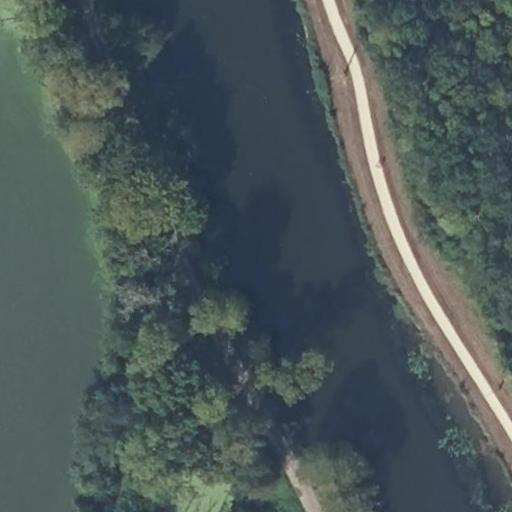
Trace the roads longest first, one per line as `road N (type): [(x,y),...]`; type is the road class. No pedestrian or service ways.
road 1 (track): [(88,0),(137,103),(195,330),(288,511)]
road 2 (track): [(195,330),(162,396),(124,511)]
